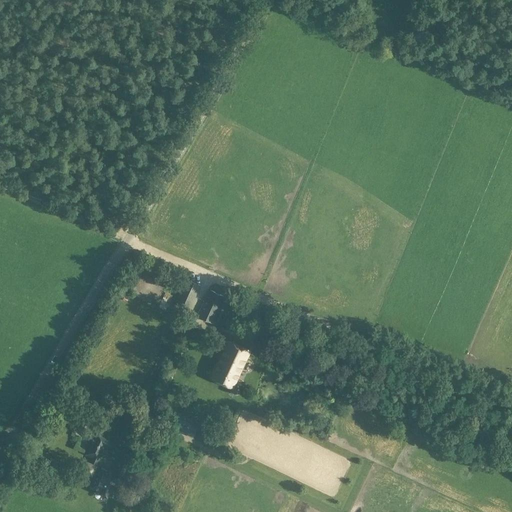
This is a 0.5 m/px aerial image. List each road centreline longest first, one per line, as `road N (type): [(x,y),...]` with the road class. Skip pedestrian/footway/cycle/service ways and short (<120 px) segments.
road 1 (track): [(511,402),(0,186)]
road 2 (unclassified): [(0,458),(268,0)]
